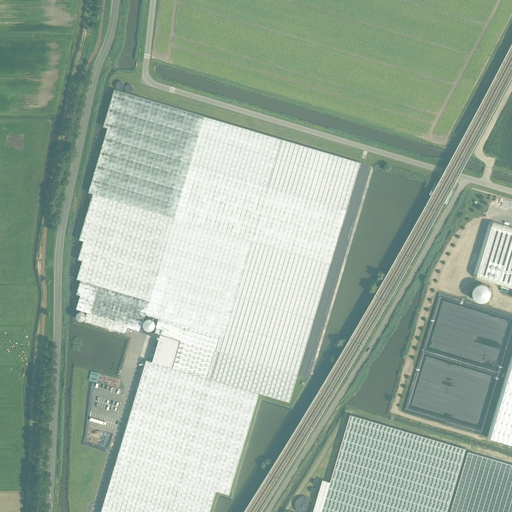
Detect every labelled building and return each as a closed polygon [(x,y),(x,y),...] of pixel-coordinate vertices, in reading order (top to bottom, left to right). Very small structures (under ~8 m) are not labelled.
[(76,315),(76,316),(77,316),(77,317),(77,318),(78,319),(79,320),(80,320),(81,320),(82,320),(83,320),(84,320),(84,319),(85,319),(85,318),(84,321),(126,334),(128,327),(141,331),(146,314),(159,318),(154,332),(160,334),(181,340),(172,367),(152,361),(146,359),(146,360),(116,461),(108,489),(101,511),(209,511),(216,491),(229,495),(259,393),(289,402),(292,393),(360,162),(204,116),(114,89),(103,126),(108,128),(89,192),(93,193),(79,239),(84,241),(78,259),(83,261),(77,279),(81,280),(77,294),(81,295),(77,309),(87,312),(86,315),(86,314),(85,313),(85,312),(84,312),(84,311),(83,311),(82,311),(81,311),(80,311),(79,311),(79,312),(78,312),(78,313),(77,313),(77,314),(77,315),(76,315)] [(474,273),(474,274),(474,275),(475,275),(475,276),(476,276),(476,277),(511,287),(511,353),(487,437),(491,438),(511,444),(511,227),(493,222),(492,222),(491,222),(490,222),(490,223),(489,223),(489,224),(474,273)] [(159,339),(152,361),(172,367),(181,340),(160,334),(160,337),(158,336),(157,338),(159,339)] [(446,511),(466,449),(350,415),(330,482),(323,480),(313,511),(290,511),(288,511),(287,511),(446,511)] [(511,511),(511,465),(468,452),(450,511),(511,511)]
